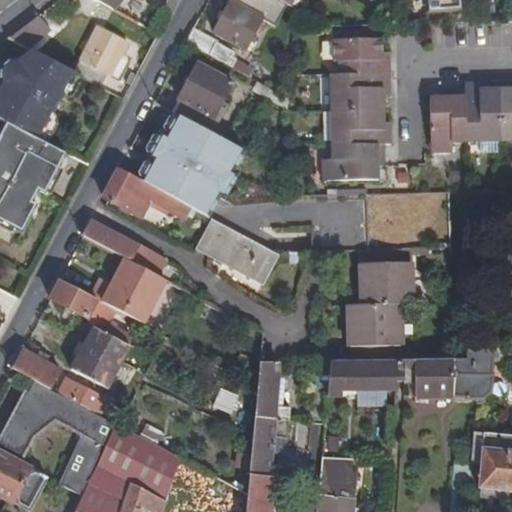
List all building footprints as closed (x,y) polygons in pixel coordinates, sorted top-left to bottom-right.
[(98,0),(96,0),(61,0),(61,1),(91,15),(98,0)] [(96,0),(98,0),(116,9),(123,0),(96,0)] [(288,2),(285,0),(232,0),(218,29),(251,45),(252,42),(254,36),(260,39),(263,31),(258,29),(266,12),(279,19),(288,2)] [(433,0),(435,9),(464,7),(463,0),(433,0)] [(151,27),(163,34),(173,16),(160,10),(151,27)] [(54,32),(41,15),(12,38),(34,49),(54,32)] [(75,70),(104,84),(109,72),(113,73),(129,41),(98,26),(75,70)] [(238,48),(198,27),(190,41),(237,67),(242,58),(235,54),(238,48)] [(381,53),(387,53),(387,40),(337,42),(337,63),(341,63),(341,76),(393,75),(393,59),(382,60),(381,53)] [(75,70),(38,51),(30,65),(24,63),(17,65),(11,69),(7,75),(7,84),(0,97),(0,117),(11,123),(42,139),(75,70)] [(247,60),(242,58),(237,67),(242,69),(247,60)] [(247,60),(242,69),(251,74),(256,65),(247,60)] [(201,62),(176,111),(180,113),(193,120),(214,131),(239,80),(201,62)] [(393,75),(341,76),(333,77),(334,91),(341,91),(342,111),(388,110),(388,97),(383,97),(383,89),(394,89),(393,75)] [(476,82),(476,89),(477,141),(490,141),(491,135),(511,134),(509,89),(496,89),(496,94),(489,95),(489,82),(476,82)] [(394,97),(394,89),(383,89),(383,97),(388,97),(394,97)] [(477,141),(476,89),(458,90),(458,102),(451,102),(450,97),(439,97),(440,152),(462,152),(461,142),(477,141)] [(388,110),(342,111),(342,131),(335,130),(335,145),(387,144),(396,144),(395,129),(384,129),(384,122),(389,122),(388,110)] [(169,133),(166,132),(160,144),(177,151),(193,120),(180,113),(169,133)] [(237,171),(249,149),(214,131),(193,120),(177,151),(160,144),(166,132),(164,131),(151,156),(155,158),(154,161),(205,186),(194,206),(213,216),(224,195),(229,198),(242,174),(237,171)] [(42,139),(11,123),(0,145),(0,215),(28,230),(41,205),(36,201),(43,188),(50,191),(69,154),(42,139)] [(387,144),(335,145),(336,160),(327,161),(328,181),(383,180),(382,166),(376,166),(376,159),(387,159),(387,144)] [(205,186),(154,161),(144,180),(184,201),(194,206),(205,186)] [(142,179),(122,169),(106,198),(136,212),(145,196),(179,211),(184,201),(144,180),(142,179)] [(276,248),(216,217),(199,247),(261,279),(276,248)] [(177,265),(94,221),(86,236),(128,258),(169,280),(177,265)] [(414,248),(363,249),(366,306),(402,305),(414,304),(414,248)] [(171,281),(169,280),(128,258),(115,282),(105,277),(94,297),(119,310),(148,325),(171,281)] [(94,297),(63,282),(53,300),(90,318),(94,328),(74,370),(111,389),(131,347),(116,339),(120,330),(112,325),(119,310),(94,297)] [(402,305),(366,306),(351,306),(352,360),(403,360),(402,305)] [(67,367),(27,348),(15,369),(34,378),(56,390),(67,367)] [(456,359),(403,360),(401,379),(413,378),(424,378),(424,394),(489,396),(495,390),(496,359),(456,359)] [(401,379),(403,360),(352,360),(333,361),(331,380),(401,379)] [(283,361),(264,361),(262,386),(259,420),(292,422),(293,408),(278,407),(283,361)] [(331,380),(333,361),(317,361),(315,386),(330,387),(331,380)] [(70,377),(62,393),(103,415),(111,398),(70,377)] [(62,393),(56,390),(34,378),(0,437),(0,492),(28,506),(31,501),(40,505),(50,482),(38,476),(40,471),(29,465),(42,438),(59,417),(86,431),(63,480),(85,491),(116,421),(106,416),(103,415),(62,393)] [(424,378),(413,378),(413,394),(424,394),(424,378)] [(401,388),(401,379),(331,380),(330,387),(330,390),(401,388)] [(221,385),(214,403),(233,410),(240,392),(221,385)] [(111,406),(106,416),(116,421),(120,423),(125,413),(111,406)] [(139,416),(132,429),(172,449),(178,436),(139,416)] [(292,422),(259,420),(257,438),(253,476),(272,478),(274,478),(276,456),(288,457),(292,422)] [(116,421),(85,491),(75,511),(165,511),(177,478),(179,471),(182,463),(184,456),(172,449),(132,429),(120,423),(116,421)] [(476,445),(474,473),(482,473),(482,484),(511,486),(511,429),(478,426),(476,445)] [(329,436),(329,452),(340,452),(341,436),(329,436)] [(253,476),(257,438),(238,437),(235,477),(252,479),(253,476)] [(453,511),(470,511),(474,473),(476,445),(459,443),(453,511)] [(351,511),(356,457),(324,454),(318,511),(351,511)] [(50,482),(55,484),(57,479),(40,471),(38,476),(50,482)] [(199,511),(207,486),(179,471),(177,478),(165,511),(199,511)] [(268,511),(272,478),(253,476),(252,479),(251,491),(248,511),(268,511)] [(40,505),(44,507),(55,484),(50,482),(40,505)] [(31,501),(28,506),(41,511),(44,507),(40,505),(31,501)]
